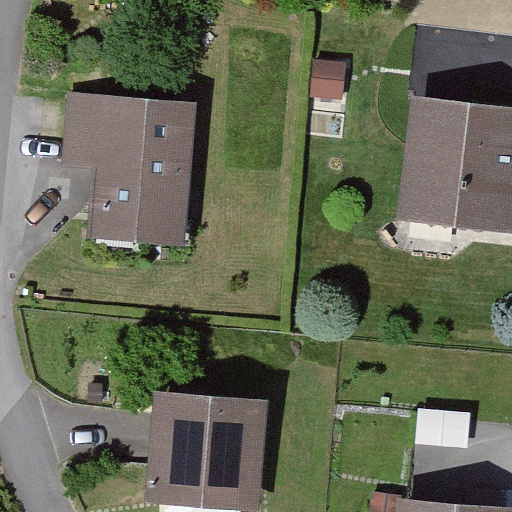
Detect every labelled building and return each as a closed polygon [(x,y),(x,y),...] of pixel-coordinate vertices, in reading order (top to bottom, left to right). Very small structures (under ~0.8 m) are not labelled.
[(342,100),(346,62),(312,59),(308,96),(342,100)] [(97,164),(91,236),(183,244),(195,103),(72,93),(66,162),(97,164)] [(511,111),(411,100),(398,217),(511,230),(511,219),(511,111)] [(104,385),(90,383),(88,401),(102,402),(104,385)] [(264,406),(160,397),(152,498),(256,506),(264,406)] [(468,416),(420,413),(418,443),(466,446),(468,416)] [(387,511),(400,511),(403,496),(374,492),(372,510),(387,511)]
